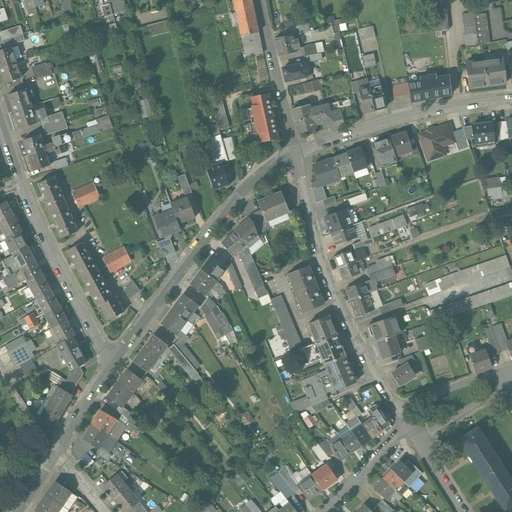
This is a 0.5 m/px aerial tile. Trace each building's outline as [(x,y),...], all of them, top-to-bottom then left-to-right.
[(23,0),(29,16),(36,13),(35,7),(32,0),(23,0)] [(54,0),(46,0),(52,16),(57,15),(57,17),(60,16),(54,0)] [(60,0),(63,15),(72,13),(69,0),(60,0)] [(101,0),(103,6),(102,7),(105,18),(113,15),(116,29),(125,27),(123,13),(125,12),(122,0),(101,0)] [(251,0),(232,0),(245,57),(263,53),(251,0)] [(443,6),(433,8),(436,29),(447,28),(444,6),(443,6)] [(477,46),(473,13),(462,15),(465,34),(463,35),(465,48),(477,46)] [(474,16),(478,45),(490,43),(486,14),(474,16)] [(169,20),(135,30),(138,41),(173,32),(169,20)] [(41,25),(28,29),(29,33),(32,32),(33,35),(43,31),(41,25)] [(1,33),(0,33),(0,34),(2,41),(23,34),(20,26),(1,32),(1,33)] [(330,27),(299,34),(301,43),(332,36),(330,27)] [(372,27),(358,30),(360,41),(375,38),(372,27)] [(23,34),(2,41),(4,48),(25,41),(23,34)] [(300,49),(296,34),(275,39),(279,56),(296,52),(295,50),(300,49)] [(322,42),(314,44),(316,54),(324,52),(322,42)] [(303,47),(305,56),(316,54),(314,44),(303,47)] [(0,51),(0,68),(16,63),(20,62),(19,58),(15,60),(11,48),(0,51)] [(305,57),(307,64),(310,63),(322,60),(321,53),(305,57)] [(502,59),(503,67),(509,66),(509,65),(507,53),(499,55),(500,60),(502,59)] [(373,54),(362,57),(364,68),(376,65),(373,54)] [(27,59),(22,61),(24,67),(38,62),(36,56),(27,59)] [(503,67),(502,59),(500,60),(466,64),(469,89),(505,84),(503,67)] [(21,78),(16,63),(0,68),(0,71),(4,84),(21,78)] [(285,82),(313,76),(310,63),(307,64),(282,69),(285,82)] [(45,64),(33,68),(37,79),(49,75),(45,64)] [(451,96),(448,76),(435,78),(435,75),(419,78),(420,81),(407,83),(409,95),(411,103),(451,96)] [(22,80),(23,84),(32,81),(30,76),(22,80)] [(374,111),(369,89),(367,80),(357,82),(359,94),(364,113),(374,111)] [(304,85),(306,94),(321,90),(319,81),(304,85)] [(359,94),(357,82),(350,83),(353,95),(359,94)] [(409,95),(407,83),(391,86),(393,98),(409,95)] [(385,108),(380,86),(369,89),(374,111),(385,108)] [(13,112),(31,107),(26,89),(8,95),(13,112)] [(268,94),(251,97),(261,143),(278,139),(268,94)] [(221,97),(211,100),(220,132),(229,130),(221,97)] [(295,121),(329,112),(327,106),(310,110),(309,105),(292,109),(295,121)] [(332,105),(327,106),(329,112),(331,121),(333,128),(341,126),(339,119),(338,120),(334,106),(332,106),(332,105)] [(31,107),(13,112),(19,130),(37,124),(36,122),(40,120),(47,118),(44,109),(33,112),(31,107)] [(40,120),(43,128),(65,121),(62,112),(47,118),(40,120)] [(329,112),(295,121),(298,132),(315,128),(314,125),(331,121),(329,112)] [(65,121),(43,128),(45,136),(67,129),(65,121)] [(494,141),(491,122),(472,125),(472,127),(473,139),(474,143),(494,141)] [(508,138),(506,122),(498,123),(500,141),(508,140),(508,138)] [(72,133),(75,141),(105,131),(104,127),(99,129),(98,125),(72,133)] [(449,125),(419,136),(428,161),(441,157),(439,151),(441,147),(454,142),(449,125)] [(473,139),(472,127),(462,128),(466,140),(473,139)] [(408,141),(405,133),(388,138),(395,159),(411,153),(410,151),(411,151),(408,141)] [(23,141),(28,156),(54,147),(63,144),(69,142),(67,137),(61,139),(60,136),(52,139),(53,144),(44,147),(40,136),(23,141)] [(220,138),(205,143),(206,148),(211,167),(228,162),(222,142),(220,138)] [(371,144),(378,167),(396,161),(395,159),(388,138),(371,144)] [(228,162),(228,164),(236,161),(230,139),(222,142),(228,162)] [(410,151),(411,153),(412,157),(419,155),(414,139),(408,141),(411,151),(410,151)] [(54,147),(55,151),(57,156),(66,153),(63,144),(54,147)] [(55,151),(54,147),(28,156),(33,172),(50,166),(46,154),(55,151)] [(362,155),(360,148),(347,152),(347,154),(353,172),(366,168),(362,155)] [(362,155),(366,168),(372,166),(368,153),(362,155)] [(353,172),(347,154),(333,158),(333,159),(339,178),(353,173),(353,172)] [(55,169),(67,165),(65,158),(53,162),(55,169)] [(339,178),(333,159),(313,165),(316,175),(312,176),(316,186),(322,185),(340,179),(339,178)] [(228,162),(221,164),(226,180),(232,178),(228,164),(228,162)] [(226,180),(221,164),(206,169),(213,190),(228,185),(226,180)] [(381,172),(375,174),(379,187),(385,185),(381,172)] [(184,175),(177,178),(184,197),(192,194),(184,175)] [(38,184),(49,211),(66,204),(54,177),(38,184)] [(93,184),(72,193),(78,207),(99,198),(93,184)] [(326,198),(322,185),(316,186),(311,188),(315,201),(326,198)] [(501,187),(486,189),(488,195),(492,195),(492,199),(502,197),(501,187)] [(288,213),(279,192),(257,201),(261,210),(263,214),(263,213),(267,222),(268,221),(288,213)] [(334,196),(322,200),(324,206),(336,202),(334,196)] [(194,219),(187,198),(170,205),(173,212),(178,225),(194,219)] [(0,224),(14,217),(6,202),(0,205),(0,224)] [(78,232),(66,204),(49,211),(61,239),(78,232)] [(407,209),(410,218),(424,214),(421,204),(407,209)] [(255,213),(257,219),(263,232),(271,229),(268,221),(267,222),(263,213),(263,214),(261,210),(255,213)] [(352,226),(346,210),(324,218),(330,234),(352,226)] [(178,225),(173,212),(155,219),(159,230),(161,229),(164,237),(180,231),(178,225)] [(257,219),(255,213),(249,218),(253,223),(257,219)] [(22,232),(14,217),(0,224),(0,231),(2,230),(7,240),(19,233),(22,232)] [(368,233),(370,238),(406,226),(402,217),(391,221),(391,220),(367,229),(368,233)] [(249,219),(234,232),(246,245),(249,248),(259,239),(258,236),(253,223),(249,219)] [(257,219),(253,223),(258,236),(263,232),(257,219)] [(335,246),(356,238),(352,226),(330,234),(335,246)] [(233,257),(246,245),(234,232),(221,244),(233,257)] [(13,256),(27,248),(19,233),(7,240),(5,241),(13,256)] [(359,242),(370,238),(368,233),(357,237),(359,242)] [(359,242),(352,245),(354,251),(372,244),(370,238),(359,242)] [(170,239),(158,244),(163,258),(176,254),(170,239)] [(67,251),(82,279),(98,270),(83,242),(67,251)] [(246,245),(237,253),(242,262),(245,261),(246,263),(253,260),(246,245)] [(27,248),(13,256),(1,262),(4,268),(9,269),(12,275),(21,271),(35,263),(27,248)] [(110,273),(132,261),(124,248),(103,259),(110,273)] [(332,257),(337,269),(354,263),(350,251),(332,257)] [(510,267),(506,256),(423,285),(427,296),(510,267)] [(212,257),(201,271),(215,281),(226,267),(212,257)] [(242,262),(240,263),(242,267),(245,266),(255,289),(257,289),(261,298),(267,295),(253,260),(246,263),(245,261),(242,262)] [(35,263),(21,271),(28,285),(43,277),(35,263)] [(229,275),(234,272),(230,263),(226,267),(229,275)] [(359,274),(354,263),(337,269),(341,281),(359,274)] [(308,266),(287,275),(302,313),(324,304),(308,266)] [(367,276),(368,276),(379,272),(378,269),(374,270),(373,268),(365,271),(367,276)] [(368,276),(370,281),(373,280),(374,282),(394,275),(391,268),(379,272),(368,276)] [(82,279),(97,307),(113,298),(98,270),(82,279)] [(205,296),(215,281),(201,271),(191,285),(205,296)] [(234,272),(229,275),(236,291),(241,288),(234,272)] [(43,277),(28,285),(36,300),(51,292),(43,277)] [(345,289),(349,301),(367,294),(375,291),(373,286),(375,285),(374,282),(373,280),(370,281),(363,284),(362,283),(345,289)] [(212,287),(221,298),(226,294),(222,286),(215,281),(212,287)] [(133,283),(124,291),(129,299),(139,291),(133,283)] [(511,296),(507,284),(428,311),(432,323),(511,296)] [(51,292),(36,300),(44,314),(59,307),(51,292)] [(373,311),(367,294),(349,301),(355,317),(373,311)] [(183,296),(172,310),(187,321),(197,306),(183,296)] [(291,353),(302,349),(292,324),(280,296),(270,301),(282,328),(291,353)] [(115,297),(113,298),(97,307),(100,312),(102,310),(108,320),(123,312),(115,297)] [(208,298),(200,309),(207,316),(210,323),(221,314),(216,306),(208,298)] [(377,309),(379,315),(402,307),(400,300),(386,305),(377,309)] [(59,307),(44,314),(52,329),(67,321),(59,307)] [(176,335),(187,321),(172,310),(162,325),(176,335)] [(32,314),(19,321),(22,326),(27,324),(35,319),(32,314)] [(232,332),(221,314),(215,319),(229,345),(235,342),(232,332)] [(307,324),(315,344),(336,335),(328,316),(307,324)] [(375,342),(393,336),(399,334),(394,317),(370,325),(375,342)] [(38,324),(35,319),(27,324),(30,329),(38,324)] [(224,336),(215,319),(210,323),(218,339),(224,336)] [(67,321),(52,329),(60,344),(72,337),(75,336),(67,321)] [(179,341),(183,345),(189,337),(180,330),(176,335),(182,339),(179,341)] [(345,357),(336,335),(315,344),(302,349),(307,361),(320,356),(324,366),(345,357)] [(153,336),(143,350),(157,360),(162,353),(167,346),(153,336)] [(393,336),(375,342),(381,360),(399,353),(393,336)] [(415,340),(419,353),(431,349),(426,336),(415,340)] [(26,343),(23,337),(5,346),(8,352),(26,343)] [(72,337),(60,344),(56,345),(70,371),(79,366),(86,363),(72,337)] [(493,337),(487,340),(492,355),(499,353),(493,337)] [(179,341),(174,346),(186,360),(192,356),(183,345),(179,341)] [(34,358),(26,343),(8,352),(7,353),(15,368),(19,365),(31,359),(34,358)] [(48,344),(40,348),(42,353),(51,349),(48,344)] [(174,346),(168,351),(180,365),(186,360),(174,346)] [(464,349),(467,356),(475,353),(473,346),(464,349)] [(154,363),(157,360),(143,350),(133,362),(147,373),(150,370),(154,363)] [(475,353),(467,356),(474,375),(491,368),(485,350),(475,353)] [(162,353),(157,360),(160,363),(166,356),(162,353)] [(192,356),(186,360),(194,371),(200,366),(192,356)] [(399,360),(403,367),(407,364),(407,365),(413,361),(411,356),(399,360)] [(355,382),(345,357),(324,366),(326,371),(302,381),(305,388),(302,389),(306,398),(307,401),(324,393),(325,394),(355,382)] [(37,372),(31,359),(19,365),(26,378),(37,372)] [(197,375),(186,360),(180,365),(192,379),(197,375)] [(154,363),(150,370),(153,373),(158,366),(154,363)] [(403,367),(391,374),(399,387),(415,377),(407,365),(407,364),(403,367)] [(83,374),(79,366),(70,371),(69,371),(70,374),(66,381),(75,387),(83,374)] [(127,370),(117,383),(132,394),(141,381),(127,370)] [(236,378),(231,370),(225,374),(230,382),(236,378)] [(72,393),(75,387),(66,381),(60,377),(56,384),(72,393)] [(121,408),(132,394),(117,383),(107,397),(121,408)] [(162,383),(157,387),(164,397),(170,393),(162,383)] [(58,388),(49,402),(63,411),(72,396),(58,388)] [(327,400),(325,394),(324,393),(307,401),(306,398),(291,404),(294,413),(309,407),(325,401),(327,400)] [(354,394),(349,397),(356,406),(361,403),(354,394)] [(349,397),(343,402),(349,411),(356,406),(349,397)] [(325,401),(309,407),(312,413),(327,407),(325,401)] [(54,425),(63,411),(49,402),(40,416),(43,418),(53,424),(54,425)] [(122,415),(126,410),(122,407),(121,408),(118,406),(115,411),(122,415)] [(372,418),(362,426),(371,439),(382,432),(380,429),(388,423),(377,407),(368,413),(372,418)] [(126,410),(122,415),(128,421),(133,416),(126,410)] [(100,411),(91,426),(107,435),(116,420),(100,411)] [(122,415),(118,421),(131,434),(136,428),(128,421),(122,415)] [(46,435),(53,424),(43,418),(38,424),(46,435)] [(125,428),(116,420),(107,435),(117,441),(125,428)] [(98,449),(107,435),(91,426),(83,440),(98,449)] [(362,426),(352,433),(361,446),(371,439),(362,426)] [(460,442),(482,477),(498,467),(492,458),(495,456),(477,428),(466,436),(467,437),(460,442)] [(352,433),(341,440),(350,453),(361,446),(352,433)] [(340,460),(350,453),(341,440),(338,436),(330,442),(333,446),(331,447),(335,453),(340,460)] [(333,446),(330,442),(329,443),(327,439),(318,445),(328,458),(335,453),(331,447),(333,446)] [(328,458),(318,445),(317,443),(311,448),(321,463),(328,458)] [(101,449),(97,455),(108,462),(111,456),(101,449)] [(125,453),(122,457),(132,464),(135,459),(125,453)] [(78,462),(85,470),(94,463),(87,455),(78,462)] [(104,461),(101,458),(94,464),(98,468),(102,465),(101,464),(104,461)] [(399,462),(391,471),(403,482),(411,473),(399,462)] [(287,499),(300,489),(298,486),(298,485),(292,476),(293,475),(288,466),(271,479),(277,487),(278,487),(287,499)] [(336,480),(326,466),(312,476),(322,491),(336,480)] [(482,477),(504,511),(505,511),(511,508),(511,482),(507,474),(504,476),(498,467),(482,477)] [(239,488),(249,480),(242,471),(232,479),(239,488)] [(409,488),(403,482),(391,471),(382,480),(394,491),(400,497),(409,488)] [(103,487),(114,500),(127,488),(122,482),(127,479),(121,472),(103,487)] [(420,473),(412,482),(417,486),(425,477),(420,473)] [(300,489),(308,500),(322,491),(312,476),(298,485),(298,486),(300,489)] [(373,489),(385,500),(394,491),(382,480),(373,489)] [(55,482),(46,496),(61,506),(65,499),(70,492),(55,482)] [(123,511),(126,511),(138,502),(127,488),(114,500),(123,511)] [(81,499),(70,492),(65,499),(79,508),(81,499)] [(34,511),(56,511),(61,506),(46,496),(35,511),(34,511)] [(259,511),(250,501),(246,505),(251,511),(259,511)] [(381,501),(377,505),(384,511),(391,511),(392,511),(381,501)] [(146,511),(138,502),(126,511),(146,511)] [(200,509),(202,511),(217,511),(209,502),(200,509)]
